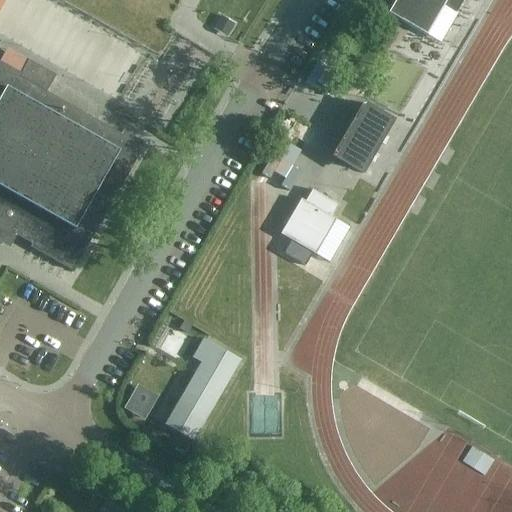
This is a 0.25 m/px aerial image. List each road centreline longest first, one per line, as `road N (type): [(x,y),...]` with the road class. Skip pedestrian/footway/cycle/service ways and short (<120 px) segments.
road 1 (residential): [(48,424),(78,387),(309,0)]
road 2 (residential): [(48,424),(196,511)]
